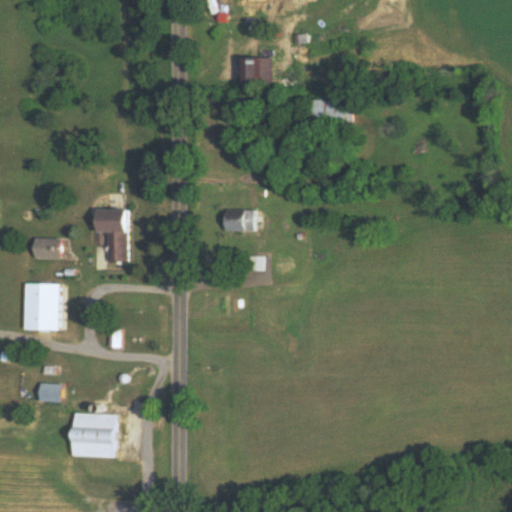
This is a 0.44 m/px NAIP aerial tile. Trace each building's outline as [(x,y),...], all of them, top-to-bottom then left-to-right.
[(241,0),(229,0),(230,20),(241,20),(241,0)] [(273,85),(273,57),(244,57),(244,85),(273,85)] [(354,125),(354,98),(310,98),(310,125),(354,125)] [(238,135),(264,135),(264,116),(238,116),(238,135)] [(129,260),(129,207),(99,207),(99,230),(109,230),(109,260),(129,260)] [(227,230),(256,230),(256,208),(227,208),(227,230)] [(77,317),(77,278),(60,278),(60,307),(64,307),(64,317),(77,317)] [(62,402),(63,383),(41,382),(40,401),(62,402)] [(117,414),(74,413),(73,457),(115,458),(117,414)]
